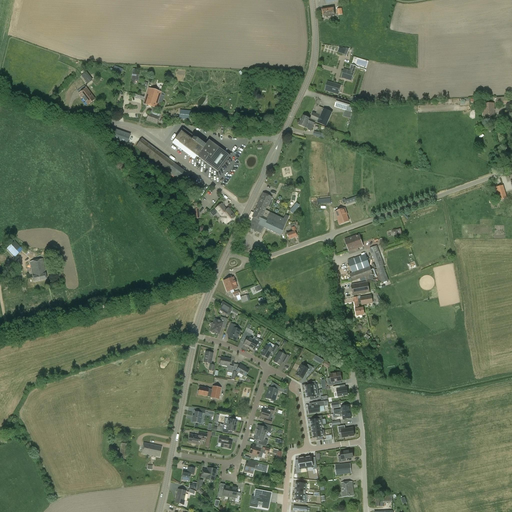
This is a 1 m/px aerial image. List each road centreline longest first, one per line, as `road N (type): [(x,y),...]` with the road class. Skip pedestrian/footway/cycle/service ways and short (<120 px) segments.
road 1 (unclassified): [(246,211),(139,128),(64,115),(0,91)]
road 2 (track): [(0,336),(214,279)]
road 3 (residential): [(328,235),(363,442)]
road 4 (tertiary): [(278,142),(313,61),(312,0)]
road 5 (unclassified): [(377,218),(511,170)]
road 6 (tertiary): [(171,453),(194,335)]
